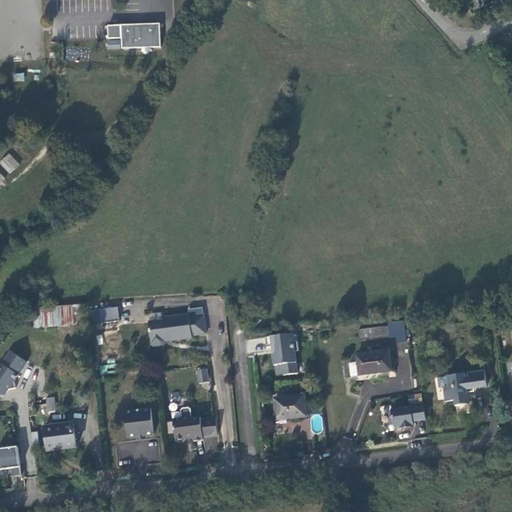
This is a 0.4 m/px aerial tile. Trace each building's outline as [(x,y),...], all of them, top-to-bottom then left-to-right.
[(108,26),(109,38),(109,39),(122,38),(121,25),(117,25),(108,26)] [(123,48),(161,47),(160,27),(122,29),(123,48)] [(110,49),(121,49),(121,41),(109,42),(110,49)] [(0,163),(11,174),(20,165),(9,154),(0,163)] [(87,304),(33,309),(35,328),(89,323),(87,304)] [(190,317),(204,315),(203,307),(189,309),(190,314),(190,317)] [(118,308),(101,310),(102,323),(120,321),(118,308)] [(511,309),(490,313),(491,321),(508,319),(508,317),(511,316),(511,309)] [(101,310),(93,310),(95,324),(102,323),(101,310)] [(491,321),(490,313),(474,315),(475,324),(491,321)] [(192,335),(206,334),(204,315),(190,317),(190,314),(165,318),(162,320),(149,322),(152,344),(155,346),(163,345),(165,342),(165,336),(171,336),(172,341),(192,338),(192,335)] [(389,327),(360,330),(361,338),(390,334),(390,337),(397,337),(398,342),(407,341),(404,322),(389,324),(389,327)] [(293,334),(266,337),(267,347),(272,347),(275,365),(282,364),(283,375),(298,374),(296,351),(299,350),(298,341),(294,341),(293,334)] [(15,381),(27,362),(11,351),(0,366),(0,392),(2,394),(5,396),(9,390),(16,388),(15,381)] [(350,364),(352,376),(392,371),(389,351),(357,355),(358,363),(350,364)] [(209,382),(207,369),(198,370),(200,384),(209,382)] [(475,389),(487,387),(485,371),(447,376),(449,386),(444,387),(446,402),(455,400),(456,406),(469,404),(468,393),(475,392),(475,389)] [(439,388),(444,387),(449,386),(447,376),(438,378),(439,388)] [(307,417),(305,395),(275,399),(278,420),(307,417)] [(55,398),(47,399),(48,412),(56,411),(55,398)] [(414,422),(427,420),(425,407),(417,408),(417,406),(392,410),(393,412),(390,412),(392,425),(394,424),(395,426),(397,428),(414,426),(414,422)] [(203,437),(218,435),(216,419),(201,421),(201,418),(192,419),(191,409),(189,408),(183,408),(181,410),(182,418),(173,419),(176,440),(178,442),(184,441),(186,439),(185,437),(194,436),(194,441),(203,440),(203,437)] [(147,436),(154,435),(152,409),(125,412),(128,438),(137,437),(147,436)] [(48,451),(77,448),(74,423),(45,427),(48,451)] [(206,450),(218,448),(217,437),(205,439),(206,450)] [(0,447),(0,469),(3,469),(4,477),(21,474),(17,445),(0,447)]
